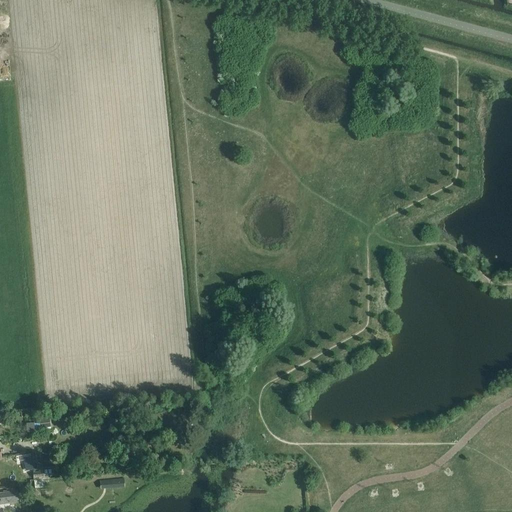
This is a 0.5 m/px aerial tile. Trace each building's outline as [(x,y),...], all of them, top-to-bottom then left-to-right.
[(49,418),(39,419),(40,431),(50,429),(49,418)] [(31,469),(22,477),(27,479),(32,478),(31,469)] [(123,479),(112,480),(112,488),(124,487),(123,479)] [(44,480),(34,481),(35,489),(45,488),(44,480)] [(17,492),(0,494),(0,504),(18,503),(17,492)]
